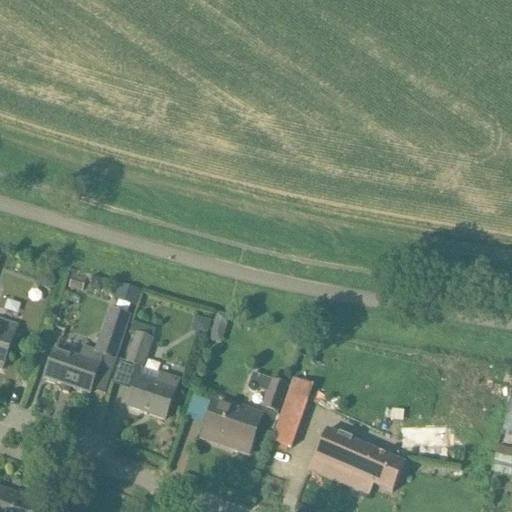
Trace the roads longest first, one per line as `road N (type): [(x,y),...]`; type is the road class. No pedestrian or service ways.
road 1 (unclassified): [(511,325),(222,270),(0,204)]
road 2 (unclassified): [(226,511),(0,431)]
